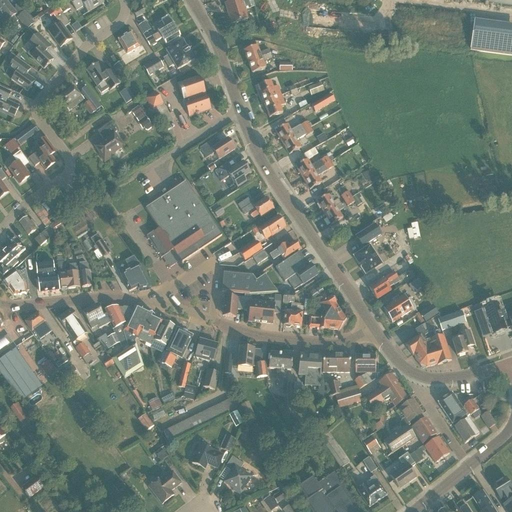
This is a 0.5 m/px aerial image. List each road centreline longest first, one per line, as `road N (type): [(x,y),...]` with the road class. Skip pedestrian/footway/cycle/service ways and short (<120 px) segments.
road 1 (residential): [(373,328),(325,343),(255,334),(141,299),(0,304)]
road 2 (tertiary): [(373,328),(256,151),(192,0)]
road 3 (residential): [(0,232),(71,164),(35,108),(83,48),(124,15),(125,0)]
